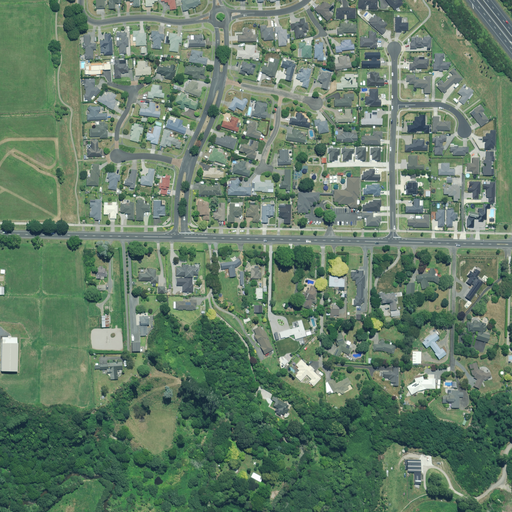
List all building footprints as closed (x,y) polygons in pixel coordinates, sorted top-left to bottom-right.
[(104,0),(95,0),(96,8),(105,8),(104,0)] [(115,3),(121,3),(120,0),(109,0),(109,1),(109,9),(115,9),(115,3)] [(176,9),(174,0),(161,0),(161,1),(165,1),(165,3),(168,2),(168,5),(169,5),(170,10),(176,9)] [(189,10),(188,8),(192,7),(193,8),(196,7),(196,6),(198,5),(201,4),(199,0),(188,0),(186,1),(185,0),(181,0),(182,4),(181,5),(183,11),(189,10)] [(377,9),(377,0),(358,0),(358,8),(362,8),(362,9),(366,9),(366,4),(368,4),(368,9),(377,9)] [(385,0),(394,10),(403,3),(402,2),(403,1),(402,0),(385,0)] [(327,4),(324,1),(319,6),(319,5),(314,9),(319,14),(320,13),(327,21),(333,16),(327,10),(331,6),(328,3),(327,4)] [(336,8),(336,18),(347,18),(356,18),(356,8),(336,8)] [(370,20),(368,22),(370,23),(369,24),(382,34),(386,29),(385,28),(388,24),(376,14),(373,18),(372,16),(369,20),(370,20)] [(402,17),(396,17),(396,32),(401,32),(401,30),(408,30),(408,23),(402,23),(402,17)] [(306,23),(305,18),(302,19),(302,21),(298,22),(291,24),(292,30),(294,29),(296,38),(305,37),(304,33),(307,32),(306,29),(309,29),(307,22),(306,23)] [(340,23),(340,27),(339,27),(339,28),(338,28),(338,35),(343,35),(343,32),(356,32),(356,23),(340,23)] [(264,41),(274,40),(273,27),(267,28),(267,25),(260,26),(261,38),(264,38),(264,41)] [(287,34),(287,29),(282,29),(282,26),(275,27),(276,33),(278,33),(279,46),(287,46),(287,40),(288,40),(287,34)] [(251,28),(244,28),(244,32),(243,32),(243,35),(238,35),(238,41),(256,41),(256,34),(253,35),(253,32),(251,32),(251,28)] [(140,33),(139,31),(133,31),(133,37),(136,37),(136,46),(146,45),(146,33),(140,33)] [(159,31),(152,31),(151,37),(153,38),(152,41),(153,41),(153,48),(161,49),(161,40),(164,40),(164,33),(159,33),(159,31)] [(369,31),(369,38),(365,38),(365,37),(360,37),(360,47),(370,47),(370,48),(377,48),(377,41),(378,41),(378,38),(376,38),(376,31),(369,31)] [(117,38),(119,37),(119,40),(117,40),(117,47),(119,46),(120,54),(126,54),(126,46),(129,46),(128,37),(127,37),(127,32),(117,33),(117,38)] [(111,37),(111,33),(105,33),(105,40),(100,40),(101,47),(104,47),(105,48),(105,49),(104,49),(104,55),(113,55),(112,37),(111,37)] [(177,34),(169,33),(169,40),(170,40),(170,44),(170,51),(178,52),(179,43),(182,43),(182,37),(177,37),(177,34)] [(84,53),(84,58),(86,58),(86,59),(93,59),(93,49),(96,49),(96,44),(90,44),(90,35),(84,35),(84,44),(83,44),(83,48),(85,49),(85,53),(84,53)] [(202,40),(202,35),(194,35),(194,39),(188,40),(188,47),(205,46),(205,40),(202,40)] [(417,47),(423,47),(424,47),(424,46),(427,46),(427,48),(431,48),(431,37),(424,37),(424,40),(420,40),(420,38),(411,38),(411,42),(410,42),(410,49),(417,49),(417,47)] [(341,42),(341,45),(340,45),(340,46),(335,46),(336,53),(342,52),(342,50),(354,49),(354,44),(351,45),(350,40),(344,40),(344,42),(341,42)] [(323,43),(319,42),(319,44),(315,44),(314,58),(317,58),(317,60),(323,61),(324,53),(323,53),(323,43)] [(306,43),(299,43),(299,49),(302,49),(301,57),(311,58),(312,45),(306,45),(306,43)] [(255,45),(246,45),(245,51),(237,50),(237,57),(242,57),(242,58),(256,59),(256,58),(259,58),(260,53),(255,53),(255,45)] [(207,65),(208,59),(204,58),(205,56),(202,56),(203,52),(191,50),(189,62),(207,65)] [(380,58),(380,52),(365,53),(365,59),(371,59),(371,61),(362,61),(362,67),(380,67),(380,61),(377,61),(377,58),(380,58)] [(444,54),(434,54),(434,64),(433,64),(433,70),(443,70),(443,69),(448,69),(448,66),(450,66),(450,62),(442,62),(442,58),(444,58),(444,54)] [(348,62),(347,56),(338,57),(339,63),(335,64),(335,70),(352,67),(351,62),(348,62)] [(419,59),(419,57),(414,57),(414,61),(413,61),(413,64),(410,64),(410,70),(416,70),(416,68),(427,68),(427,65),(429,65),(429,59),(424,59),(424,60),(419,59)] [(261,72),(262,72),(266,73),(266,75),(274,77),(279,60),(275,58),(275,59),(271,58),(268,67),(263,65),(261,72)] [(293,61),(283,59),(281,66),(287,68),(286,74),(287,74),(285,79),(291,81),(296,64),(292,63),(293,61)] [(120,60),(115,60),(115,78),(121,78),(121,73),(128,73),(128,66),(127,66),(127,62),(120,62),(120,60)] [(107,63),(101,63),(91,63),(91,66),(89,66),(89,70),(85,70),(85,74),(103,74),(102,70),(110,70),(110,61),(107,61),(107,63)] [(136,68),(136,76),(142,75),(151,75),(151,67),(146,67),(145,61),(138,61),(138,68),(136,68)] [(247,62),(243,61),(239,73),(248,76),(249,73),(253,75),(255,68),(252,67),(253,65),(247,63),(247,62)] [(177,66),(171,65),(170,68),(163,66),(163,67),(158,66),(156,72),(161,74),(166,75),(165,78),(173,80),(177,66)] [(196,66),(196,68),(189,66),(189,67),(186,66),(184,74),(193,75),(192,78),(199,79),(200,74),(204,75),(205,68),(196,66)] [(312,69),(308,68),(307,70),(304,69),(303,72),(300,72),(299,74),(297,74),(296,79),(300,80),(300,81),(303,82),(302,86),(307,88),(310,79),(309,79),(312,69)] [(437,86),(443,94),(447,90),(446,90),(454,83),(456,84),(462,79),(453,69),(450,72),(453,75),(443,84),(440,81),(437,83),(439,85),(437,86)] [(327,90),(332,74),(327,72),(327,73),(322,71),(320,76),(319,76),(317,81),(323,83),(321,88),(327,90)] [(379,72),(370,72),(370,78),(367,78),(367,86),(384,85),(384,79),(380,79),(379,72)] [(415,77),(415,75),(407,75),(406,78),(405,78),(405,82),(409,82),(409,84),(414,84),(414,87),(421,88),(424,89),(424,93),(430,93),(431,76),(426,76),(426,80),(415,79),(415,77)] [(354,77),(342,77),(342,83),(337,83),(337,89),(343,89),(343,88),(358,87),(358,83),(354,83),(354,77)] [(88,101),(90,101),(90,99),(92,99),(91,98),(94,94),(96,96),(101,91),(97,87),(95,88),(95,78),(85,79),(85,83),(84,84),(84,89),(86,89),(86,94),(85,94),(85,100),(88,99),(88,101)] [(198,83),(192,80),(190,84),(187,82),(184,91),(200,97),(202,91),(196,89),(198,83)] [(159,85),(153,85),(152,88),(151,88),(151,92),(148,92),(148,98),(153,98),(154,97),(164,98),(164,93),(162,93),(162,90),(159,90),(159,85)] [(459,101),(463,104),(473,91),(468,88),(466,90),(462,87),(458,93),(462,96),(459,101)] [(378,89),(370,89),(370,97),(366,97),(365,104),(370,105),(381,105),(381,100),(378,100),(378,89)] [(112,93),(111,95),(108,94),(107,96),(104,95),(103,97),(100,96),(97,101),(107,106),(107,107),(112,110),(115,104),(114,104),(116,101),(115,100),(117,96),(112,93)] [(187,95),(182,93),(180,96),(178,95),(175,103),(180,105),(179,108),(184,109),(185,106),(187,107),(195,110),(198,103),(192,101),(192,100),(186,98),(187,95)] [(354,94),(344,94),(344,99),(339,99),(339,100),(335,100),(335,106),(352,106),(352,100),(354,100),(354,94)] [(234,97),(228,109),(234,112),(236,107),(242,111),(247,102),(247,100),(245,99),(243,100),(242,101),(234,97)] [(150,102),(149,108),(146,108),(145,109),(140,108),(139,115),(159,118),(160,112),(155,111),(156,103),(150,102)] [(256,104),(255,104),(254,108),(255,108),(255,111),(252,111),(251,115),(266,118),(267,112),(265,112),(265,110),(266,110),(267,104),(257,102),(256,104)] [(478,107),(470,112),(480,127),(489,121),(482,112),(485,111),(481,105),(478,107)] [(100,111),(100,107),(92,107),(90,106),(87,109),(90,111),(90,114),(87,114),(87,120),(107,119),(107,113),(98,114),(98,111),(100,111)] [(351,109),(345,109),(345,115),(340,115),(340,116),(335,116),(335,122),(352,122),(352,113),(351,113),(351,109)] [(382,118),(377,118),(377,111),(372,111),(372,113),(365,113),(365,119),(362,119),(362,125),(382,125),(382,118)] [(297,112),(296,117),(292,116),(292,118),(290,118),(289,123),(310,127),(310,123),(307,122),(308,118),(304,118),(304,115),(302,115),(302,113),(297,112)] [(426,115),(420,115),(420,117),(415,117),(415,121),(413,121),(413,125),(408,125),(408,132),(417,132),(417,130),(425,130),(425,132),(430,132),(429,125),(426,125),(426,115)] [(232,116),(230,121),(228,121),(228,122),(223,121),(221,126),(238,132),(239,128),(236,127),(239,119),(232,116)] [(439,117),(433,117),(432,132),(437,132),(437,130),(449,130),(450,122),(438,122),(439,117)] [(183,120),(177,118),(175,123),(173,122),(174,121),(169,119),(166,127),(184,134),(186,128),(181,126),(183,120)] [(321,122),(320,119),(314,120),(315,126),(317,126),(319,133),(329,131),(327,120),(321,122)] [(251,124),(250,123),(247,124),(246,129),(247,129),(245,136),(259,140),(261,134),(257,133),(257,132),(255,131),(256,130),(255,130),(256,127),(255,127),(256,124),(255,122),(253,122),(252,123),(251,124)] [(108,138),(108,131),(106,131),(106,129),(108,129),(108,124),(105,124),(105,123),(99,123),(99,124),(96,125),(96,128),(90,128),(90,137),(100,136),(100,138),(108,138)] [(139,124),(135,123),(134,126),(132,125),(131,129),(133,130),(133,131),(132,131),(131,135),(130,140),(138,142),(141,132),(142,133),(143,128),(138,127),(139,124)] [(162,127),(155,125),(153,134),(147,133),(146,137),(147,137),(146,140),(151,141),(151,143),(157,144),(162,127)] [(171,131),(165,129),(160,146),(165,147),(166,145),(171,147),(172,144),(176,146),(175,147),(179,149),(182,141),(175,139),(175,138),(169,136),(171,131)] [(301,131),(293,129),(292,134),(287,133),(286,140),(304,143),(306,136),(300,135),(301,131)] [(495,148),(495,130),(490,130),(490,133),(486,133),(486,137),(483,137),(483,142),(485,142),(485,149),(491,149),(491,148),(495,148)] [(382,138),(382,132),(373,131),(373,136),(365,136),(365,137),(362,137),(362,144),(380,144),(381,138),(382,138)] [(357,141),(357,134),(354,134),(354,133),(350,133),(350,132),(344,132),(343,133),(342,133),(342,135),(337,135),(336,142),(354,142),(354,141),(357,141)] [(224,138),(222,137),(221,138),(216,137),(214,143),(234,149),(237,139),(225,135),(224,138)] [(440,138),(432,138),(432,142),(434,142),(434,155),(442,155),(443,141),(445,141),(445,136),(440,136),(440,138)] [(259,142),(250,139),(248,145),(241,143),(239,151),(247,153),(246,156),(255,159),(256,153),(255,152),(255,149),(257,150),(259,142)] [(425,140),(421,140),(421,142),(418,142),(418,140),(412,140),(412,143),(411,143),(411,145),(405,145),(405,151),(411,151),(412,150),(428,150),(428,145),(425,145),(425,140)] [(98,150),(98,141),(91,141),(91,144),(87,144),(87,156),(102,156),(102,150),(98,150)] [(454,147),(450,147),(450,152),(453,152),(453,155),(465,155),(465,153),(468,153),(468,147),(458,147),(454,146),(454,147)] [(224,158),(225,155),(222,154),(222,153),(217,151),(218,150),(214,148),(211,155),(210,154),(208,160),(214,162),(215,161),(226,164),(227,159),(224,158)] [(289,160),(288,151),(282,151),(279,151),(279,158),(278,159),(278,165),(292,164),(291,160),(289,160)] [(493,161),(493,152),(486,152),(485,167),(482,166),(482,175),(493,176),(493,169),(490,169),(490,161),(493,161)] [(345,153),(334,153),(333,169),(344,169),(344,161),(348,161),(348,156),(345,156),(345,153)] [(418,156),(409,156),(409,163),(407,163),(407,170),(424,170),(424,165),(417,165),(418,156)] [(478,174),(478,158),(473,158),(473,163),(467,163),(467,171),(472,171),(472,174),(478,174)] [(248,162),(242,161),(241,163),(239,162),(238,165),(234,164),(232,172),(249,176),(250,171),(246,170),(248,162)] [(449,163),(442,163),(442,169),(438,169),(438,175),(455,175),(455,169),(449,169),(449,163)] [(100,170),(99,170),(99,164),(93,164),(93,169),(91,169),(90,177),(87,177),(87,185),(99,186),(99,176),(100,176),(100,170)] [(217,170),(217,168),(210,167),(210,169),(209,169),(209,171),(204,171),(203,177),(220,179),(220,177),(223,178),(224,172),(220,172),(220,171),(217,170)] [(147,174),(146,176),(142,176),(140,184),(152,186),(155,169),(149,168),(148,174),(147,174)] [(137,170),(131,169),(131,174),(130,174),(129,179),(127,178),(127,180),(125,180),(124,185),(130,186),(130,188),(134,189),(137,170)] [(291,191),(291,170),(285,169),(285,176),(284,176),(284,181),(282,181),(282,183),(280,183),(280,188),(286,188),(286,190),(291,191)] [(116,173),(108,172),(107,178),(109,178),(108,182),(109,182),(108,189),(117,190),(118,181),(120,181),(120,175),(115,174),(116,173)] [(170,175),(165,175),(165,177),(162,177),(160,194),(167,194),(168,189),(169,189),(170,175)] [(350,208),(357,208),(357,204),(359,204),(359,193),(359,178),(347,177),(347,186),(344,190),(334,190),(334,202),(339,202),(339,204),(347,204),(350,208)] [(235,181),(231,180),(231,187),(230,186),(230,189),(228,189),(228,195),(251,195),(251,187),(238,187),(239,185),(241,181),(236,178),(235,181)] [(255,182),(255,191),(262,191),(262,192),(268,192),(268,189),(273,189),(274,183),(271,183),(271,180),(265,180),(265,183),(261,183),(261,182),(255,182)] [(411,181),(411,182),(407,182),(407,185),(405,185),(405,191),(404,191),(404,194),(412,194),(412,195),(416,195),(416,182),(416,181),(411,181)] [(480,182),(469,182),(469,186),(471,186),(471,188),(468,188),(468,193),(472,193),(472,199),(478,199),(478,194),(480,194),(480,182)] [(489,184),(483,184),(483,189),(486,189),(486,198),(488,198),(488,202),(494,202),(495,183),(489,182),(489,184)] [(458,186),(458,185),(451,184),(451,186),(448,186),(448,188),(444,188),(444,194),(448,194),(448,195),(453,196),(453,201),(458,201),(458,199),(460,199),(460,186),(458,186)] [(207,185),(200,185),(199,195),(216,195),(216,193),(221,194),(221,190),(219,190),(219,186),(214,185),(214,187),(207,186),(207,185)] [(310,210),(310,203),(317,203),(317,200),(319,201),(319,193),(298,192),(298,201),(297,201),(297,209),(298,209),(298,212),(308,213),(308,210),(310,210)] [(412,205),(412,207),(406,206),(406,212),(423,213),(423,206),(420,206),(420,199),(414,198),(414,205),(412,205)] [(144,200),(137,199),(137,203),(136,220),(143,220),(144,211),(149,212),(150,205),(144,204),(144,200)] [(93,218),(95,218),(95,220),(101,220),(101,200),(96,200),(96,201),(90,200),(90,207),(92,207),(92,212),(90,212),(90,217),(93,217),(93,218)] [(362,205),(362,211),(379,212),(379,207),(380,207),(381,200),(373,200),(373,202),(369,202),(369,204),(366,204),(366,205),(362,205)] [(161,201),(154,201),(153,217),(159,217),(159,215),(165,215),(166,206),(161,206),(161,201)] [(209,202),(198,201),(198,206),(197,206),(197,213),(199,213),(199,215),(203,215),(203,220),(209,220),(209,211),(208,211),(209,202)] [(117,202),(112,202),(112,205),(108,205),(108,203),(104,203),(104,214),(110,215),(110,218),(116,219),(117,213),(118,205),(116,205),(117,202)] [(121,203),(120,214),(128,214),(128,219),(134,219),(135,202),(130,202),(130,203),(121,203)] [(254,202),(250,202),(250,209),(248,209),(248,211),(246,211),(246,216),(253,217),(253,222),(259,222),(259,211),(258,211),(258,205),(253,205),(254,202)] [(225,203),(221,203),(221,208),(218,208),(218,213),(213,212),(213,217),(215,218),(215,219),(219,219),(219,221),(225,221),(225,203)] [(239,216),(242,216),(242,208),(240,208),(240,207),(235,207),(235,204),(230,204),(230,215),(228,215),(228,222),(234,222),(235,216),(239,217),(239,216)] [(266,204),(266,206),(262,206),(262,223),(268,223),(268,216),(274,216),(274,206),(271,206),(271,204),(266,204)] [(291,223),(291,205),(279,204),(279,217),(284,217),(284,223),(291,223)] [(444,210),(437,210),(437,212),(436,212),(436,220),(438,220),(438,227),(444,227),(444,210)] [(454,213),(454,210),(447,210),(446,227),(452,227),(453,220),(455,220),(455,213),(454,213)] [(478,214),(469,211),(467,217),(478,220),(478,222),(483,222),(483,220),(487,220),(487,212),(478,212),(478,214)] [(373,213),(361,213),(361,219),(366,219),(366,226),(378,226),(379,224),(380,224),(380,221),(381,221),(381,217),(373,217),(373,213)] [(429,215),(424,215),(424,219),(413,219),(408,219),(408,226),(413,226),(413,227),(429,227),(429,215)] [(242,262),(238,258),(234,260),(221,262),(222,269),(229,268),(230,276),(236,275),(235,267),(237,266),(242,262)] [(183,267),(176,267),(176,276),(184,276),(184,277),(184,279),(176,279),(176,285),(185,285),(185,291),(191,292),(191,277),(193,277),(193,275),(199,275),(199,264),(195,264),(195,267),(189,267),(189,265),(183,264),(183,267)] [(103,266),(99,266),(99,268),(97,268),(96,275),(99,275),(99,279),(104,279),(104,277),(106,277),(107,272),(105,271),(105,268),(102,268),(103,266)] [(261,279),(261,272),(259,272),(259,268),(251,268),(251,278),(261,279)] [(438,285),(442,278),(435,275),(436,269),(430,268),(429,273),(416,275),(417,283),(421,282),(422,288),(429,287),(428,281),(432,281),(438,285)] [(147,272),(147,274),(139,273),(139,280),(151,281),(151,283),(158,283),(158,277),(156,276),(156,269),(148,269),(148,272),(147,272)] [(364,271),(359,271),(359,272),(351,271),(351,278),(353,278),(353,280),(356,280),(356,285),(357,285),(357,296),(355,296),(355,299),(354,299),(354,306),(362,306),(362,301),(364,302),(365,275),(364,275),(364,271)] [(344,290),(344,287),(344,279),(338,279),(338,276),(329,276),(329,287),(338,287),(338,290),(344,290)] [(408,282),(407,282),(406,295),(414,295),(415,283),(408,282)] [(318,287),(311,285),(310,290),(307,289),(306,291),(303,291),(302,296),(307,298),(304,307),(311,309),(313,302),(316,303),(317,299),(315,299),(318,287)] [(391,311),(398,310),(396,293),(385,294),(385,292),(379,293),(380,300),(381,300),(382,303),(390,303),(391,311)] [(196,309),(196,300),(190,300),(190,302),(176,301),(175,309),(193,310),(193,309),(196,309)] [(339,305),(332,305),(332,309),(331,309),(331,318),(346,318),(346,313),(346,307),(339,307),(339,305)] [(148,325),(148,316),(139,317),(140,325),(140,336),(146,336),(145,326),(147,326),(146,325),(148,325)] [(294,338),(295,338),(296,339),(300,338),(299,337),(306,335),(302,320),(298,321),(299,327),(284,331),(286,337),(293,335),(294,338)] [(469,322),(468,322),(467,322),(467,323),(466,323),(466,324),(466,325),(466,326),(467,326),(467,327),(468,327),(469,327),(468,330),(471,331),(478,333),(476,339),(488,343),(490,335),(483,333),(484,331),(485,331),(487,324),(474,320),(473,323),(469,322)] [(273,350),(268,339),(264,329),(262,330),(260,326),(253,329),(256,334),(254,335),(258,343),(259,342),(261,346),(260,347),(264,354),(272,350),(273,350)] [(344,343),(341,332),(338,333),(338,336),(334,337),(337,347),(333,355),(338,358),(342,351),(348,354),(352,348),(349,347),(350,346),(344,343)] [(440,338),(436,333),(432,336),(431,335),(424,340),(425,341),(422,343),(426,348),(430,345),(435,353),(439,359),(446,354),(442,349),(441,350),(435,342),(440,338)] [(21,337),(5,337),(5,373),(21,372),(21,337)] [(382,351),(394,354),(396,346),(391,345),(392,343),(390,342),(385,341),(381,340),(380,344),(373,344),(373,351),(382,351)] [(421,352),(413,352),(412,363),(421,364),(421,352)] [(309,366),(302,359),(296,365),(298,368),(297,369),(299,371),(297,373),(297,374),(295,376),(300,381),(307,375),(311,379),(309,382),(314,386),(321,378),(313,371),(314,370),(310,365),(309,366)] [(107,372),(107,375),(110,377),(110,379),(116,379),(116,376),(117,376),(117,369),(122,369),(122,362),(109,363),(109,364),(100,364),(100,366),(98,366),(98,369),(103,369),(103,372),(107,372)] [(490,372),(486,373),(478,369),(476,362),(469,364),(473,378),(477,379),(474,386),(479,389),(484,380),(489,379),(488,377),(491,377),(490,372)] [(399,366),(393,366),(393,371),(389,371),(389,372),(383,371),(383,377),(389,378),(388,379),(390,379),(390,382),(393,383),(393,386),(398,386),(399,366)] [(424,380),(423,376),(414,379),(415,382),(407,387),(411,395),(418,391),(419,391),(425,388),(426,389),(435,389),(435,379),(428,379),(428,380),(424,380)] [(339,392),(340,394),(344,392),(344,391),(348,388),(347,386),(351,384),(348,378),(336,384),(333,379),(326,383),(326,393),(330,391),(331,393),(334,392),(336,392),(337,393),(339,392)] [(459,392),(459,391),(451,390),(451,393),(449,393),(448,395),(446,395),(445,396),(443,396),(442,403),(449,403),(449,407),(459,408),(459,397),(463,397),(463,392),(459,392)] [(280,398),(274,395),(271,399),(276,402),(274,406),(279,409),(277,411),(285,416),(290,409),(288,408),(290,405),(279,399),(280,398)]
